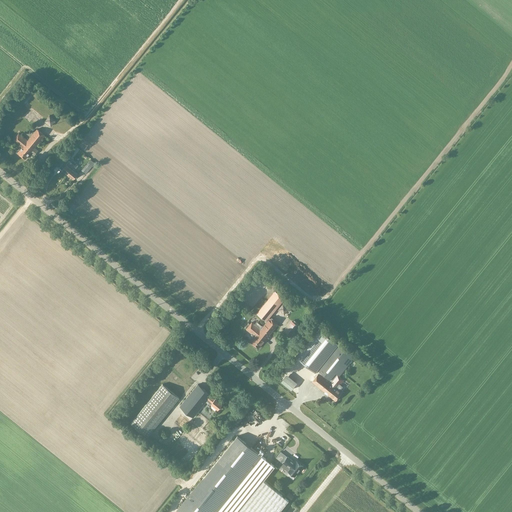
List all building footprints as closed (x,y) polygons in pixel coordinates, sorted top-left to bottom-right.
[(24,102),(34,90),(28,86),(18,97),(24,102)] [(47,113),(56,119),(60,113),(51,107),(47,113)] [(51,126),(56,120),(50,115),(45,121),(51,126)] [(19,133),(13,140),(22,148),(18,153),(25,159),(30,153),(34,156),(38,150),(35,147),(45,136),(37,129),(28,141),(19,133)] [(70,159),(75,153),(71,150),(66,155),(70,159)] [(61,170),(67,175),(72,169),(75,166),(69,161),(66,164),(61,170)] [(92,166),(88,163),(82,170),(86,174),(92,166)] [(72,169),(67,175),(73,180),(78,174),(74,171),(78,165),(76,164),(75,166),(72,169)] [(278,324),(270,318),(269,318),(284,299),(275,291),(257,313),(267,321),(261,330),(252,322),(246,329),(251,334),(251,335),(250,335),(251,337),(251,338),(253,339),(251,342),(258,348),(278,324)] [(284,315),(289,309),(283,304),(278,310),(284,315)] [(289,338),(298,326),(292,321),(283,332),(289,338)] [(318,370),(339,344),(319,328),(296,356),(315,372),(317,369),(318,370)] [(344,380),(339,376),(355,357),(339,344),(318,370),(320,372),(312,382),(336,401),(342,393),(337,389),(344,380)] [(218,410),(222,404),(215,399),(214,400),(210,396),(211,396),(198,384),(180,406),(193,417),(206,402),(208,404),(210,404),(211,404),(218,410)] [(162,385),(131,424),(148,437),(179,398),(162,385)] [(178,429),(176,424),(173,424),(174,429),(177,428),(178,433),(182,432),(181,428),(178,429)] [(237,436),(177,510),(179,511),(216,511),(247,474),(261,456),(237,436)] [(274,466),(261,456),(216,511),(278,511),(288,500),(263,480),(274,466)] [(288,471),(295,477),(303,466),(296,461),(295,463),(287,457),(282,463),(290,469),(288,471)]
